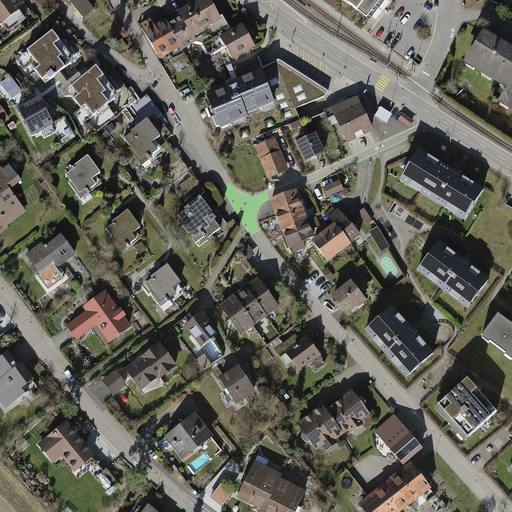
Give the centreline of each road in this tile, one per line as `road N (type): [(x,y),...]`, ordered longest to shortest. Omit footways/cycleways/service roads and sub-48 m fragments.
road 1 (residential): [(243,210),(305,293),(498,511)]
road 2 (residential): [(0,288),(137,461),(195,511)]
road 3 (residential): [(113,0),(243,210)]
road 4 (residential): [(436,116),(243,210)]
road 5 (secondary): [(411,100),(260,0)]
